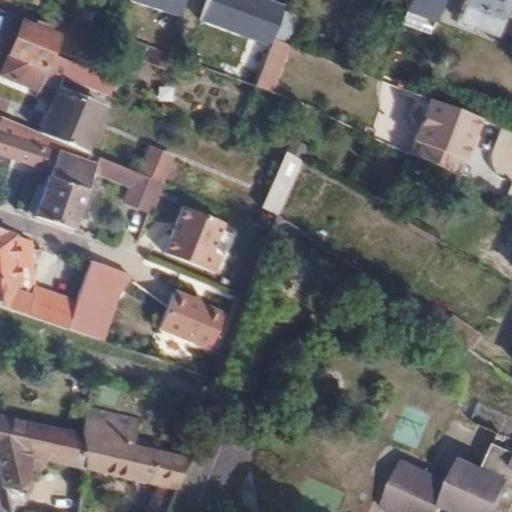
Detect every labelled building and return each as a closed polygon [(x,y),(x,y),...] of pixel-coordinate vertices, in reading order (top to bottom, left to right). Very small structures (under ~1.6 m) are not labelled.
[(29,0),(29,2),(45,9),(48,0),(29,0)] [(186,0),(134,0),(134,2),(183,15),(186,0)] [(272,0),(268,14),(284,19),(290,0),(272,0)] [(511,0),(466,0),(459,23),(495,36),(498,25),(505,28),(509,18),(511,19),(511,0)] [(55,12),(100,29),(103,22),(78,13),(79,10),(59,3),(55,12)] [(276,42),(276,41),(284,19),(268,14),(260,36),(276,42)] [(49,74),(55,59),(63,38),(54,34),(56,29),(40,23),(38,28),(22,22),(8,57),(46,73),(49,74)] [(254,51),(271,58),(276,42),(260,36),(254,51)] [(46,73),(8,57),(0,78),(39,93),(46,73)] [(49,74),(118,102),(124,88),(55,59),(49,74)] [(69,147),(86,103),(56,91),(38,134),(69,147)] [(429,100),(415,94),(405,123),(418,128),(429,100)] [(479,119),(429,100),(418,128),(412,143),(463,162),(479,119)] [(69,147),(84,153),(101,109),(86,103),(69,147)] [(86,189),(91,173),(96,159),(84,153),(69,147),(38,134),(0,118),(0,155),(48,171),(47,175),(86,189)] [(463,162),(412,143),(408,154),(457,177),(463,162)] [(283,166),(289,155),(290,153),(279,148),(272,160),(283,166)] [(160,185),(96,159),(91,173),(129,189),(122,204),(148,214),(160,185)] [(33,218),(73,232),(86,189),(47,175),(33,218)] [(213,253),(225,224),(182,207),(161,256),(213,277),(222,257),(213,253)] [(0,308),(66,331),(75,302),(56,296),(55,299),(30,292),(28,295),(14,292),(14,236),(0,230),(0,308)] [(105,266),(88,260),(80,287),(96,292),(105,266)] [(66,331),(97,342),(118,271),(105,266),(96,292),(80,287),(75,302),(66,331)] [(222,317),(172,296),(158,331),(208,352),(222,317)] [(456,342),(484,361),(493,347),(465,329),(456,342)] [(48,331),(45,339),(61,345),(64,336),(48,331)] [(78,435),(132,447),(140,419),(88,396),(78,435)] [(42,463),(82,471),(78,435),(0,417),(0,478),(2,489),(6,490),(9,511),(22,511),(27,472),(34,474),(42,469),(42,463)] [(204,425),(193,455),(208,461),(220,431),(204,425)] [(82,471),(177,491),(188,459),(132,447),(78,435),(82,471)] [(511,511),(511,454),(494,446),(482,473),(461,464),(451,485),(401,462),(378,511),(438,511),(439,511),(511,511)] [(77,511),(79,498),(49,495),(44,511),(77,511)]
